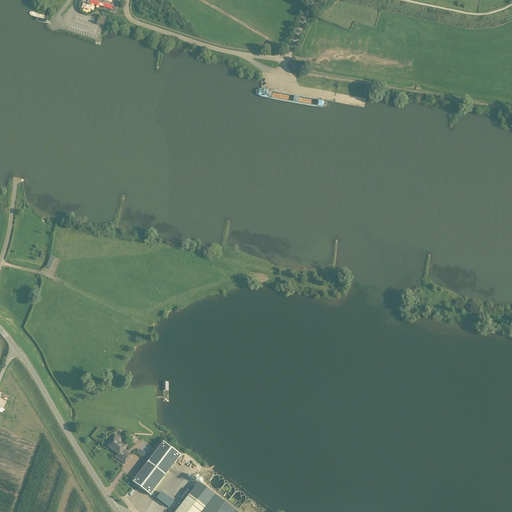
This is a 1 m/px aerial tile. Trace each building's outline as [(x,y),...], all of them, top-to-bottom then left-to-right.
[(132,456),(124,450),(126,448),(118,442),(120,439),(115,435),(111,441),(112,442),(109,447),(119,455),(117,458),(125,465),(132,456)] [(133,483),(134,484),(150,496),(181,456),(166,444),(164,443),(133,483)] [(145,456),(146,455),(140,450),(137,454),(143,459),(144,458),(145,460),(147,458),(145,456)] [(135,472),(138,474),(146,463),(143,461),(135,472)] [(235,511),(199,483),(192,493),(187,489),(180,499),(184,502),(176,511),(235,511)]
